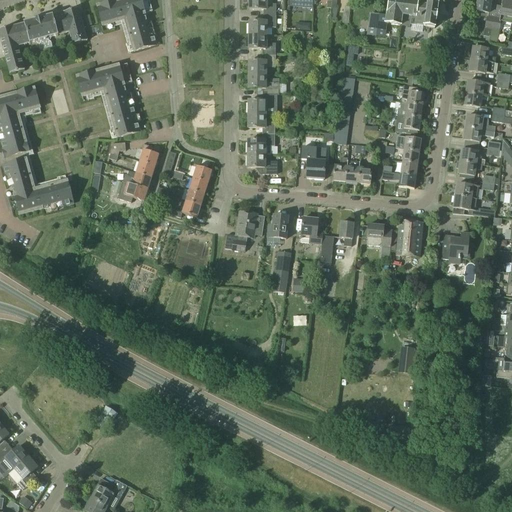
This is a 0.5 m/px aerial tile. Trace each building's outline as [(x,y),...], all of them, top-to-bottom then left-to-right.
[(121,0),(97,7),(103,27),(121,22),(122,20),(126,22),(125,23),(133,52),(156,46),(153,36),(151,37),(144,14),(152,12),(149,0),(121,0)] [(266,0),(249,0),(249,11),(263,11),(263,16),(275,16),(275,6),(266,6),(266,0)] [(312,10),(313,5),(313,0),(287,0),(288,0),(288,7),(289,5),(302,6),(302,9),(312,10)] [(313,0),(313,5),(320,5),(320,0),(327,0),(327,15),(330,15),(331,0),(313,0)] [(389,25),(400,27),(402,16),(411,17),(416,18),(418,1),(410,0),(388,0),(386,16),(372,14),(370,34),(387,36),(389,25)] [(490,38),(492,30),(494,18),(488,17),(491,0),(477,0),(475,12),(476,12),(474,18),(482,19),(482,21),(486,22),(484,37),(490,38)] [(511,1),(503,0),(499,19),(494,18),(492,30),(498,31),(500,22),(511,23),(511,1)] [(402,16),(400,27),(411,28),(410,31),(423,33),(423,27),(434,29),(438,4),(427,2),(426,6),(418,5),(419,1),(418,1),(416,18),(411,17),(402,16)] [(78,9),(0,30),(0,40),(10,75),(24,71),(18,47),(30,44),(36,42),(40,45),(39,46),(40,50),(52,47),(51,43),(49,42),(51,38),(58,36),(69,33),(72,46),(87,42),(78,9)] [(249,36),(266,36),(266,29),(275,29),(275,16),(263,16),(263,22),(249,22),(249,36)] [(100,27),(89,30),(91,35),(102,32),(100,27)] [(266,36),(249,36),(249,50),(263,50),(263,56),(276,56),(276,46),(266,46),(266,36)] [(358,48),(348,47),(347,54),(357,55),(358,48)] [(470,60),(487,62),(493,63),(494,59),(487,58),(489,51),(472,48),(470,60)] [(501,56),(511,57),(511,49),(502,48),(501,56)] [(248,76),(266,76),(266,69),(275,69),(276,56),(263,56),(263,62),(249,62),(248,76)] [(332,58),(331,69),(339,70),(339,59),(332,58)] [(470,60),(468,72),(485,75),(485,74),(492,76),(493,63),(487,62),(470,60)] [(77,78),(82,97),(100,93),(101,91),(105,93),(105,94),(117,139),(140,132),(137,122),(140,121),(139,115),(135,116),(133,107),(134,106),(131,94),(126,96),(124,85),(132,83),(127,65),(119,67),(118,66),(106,70),(106,71),(98,73),(97,72),(77,78)] [(266,76),(248,76),(248,90),(263,90),(262,96),(280,96),(280,95),(286,95),(286,86),(280,86),(280,85),(266,85),(266,76)] [(413,85),(425,87),(426,80),(414,78),(413,85)] [(509,83),(498,81),(497,88),(507,90),(509,83)] [(465,94),(482,96),(487,97),(488,85),(467,82),(465,94)] [(401,104),(423,107),(425,95),(417,94),(417,89),(403,87),(401,104)] [(9,176),(20,216),(62,204),(63,207),(73,205),(66,182),(38,190),(37,192),(33,189),(33,188),(24,154),(28,152),(19,117),(18,117),(20,113),(22,114),(40,109),(34,89),(0,98),(0,126),(4,141),(1,141),(3,151),(5,159),(9,158),(11,165),(3,167),(6,177),(9,176)] [(465,94),(465,96),(463,106),(480,109),(482,97),(487,97),(482,96),(465,94)] [(248,115),(266,116),(266,109),(277,109),(277,97),(280,97),(280,96),(262,96),(262,102),(248,101),(248,115)] [(352,98),(339,96),(338,103),(352,105),(352,98)] [(397,116),(421,119),(423,107),(401,104),(400,110),(398,110),(397,116)] [(266,116),(248,115),(248,130),(262,130),(262,136),(276,136),(276,124),(266,124),(266,116)] [(504,117),(492,115),(491,122),(503,124),(504,117)] [(397,116),(396,122),(404,124),(403,130),(419,132),(421,119),(397,116)] [(464,128),(495,133),(495,128),(488,127),(488,121),(483,120),(483,119),(466,117),(464,128)] [(464,128),(462,141),(479,143),(480,137),(494,139),(495,133),(464,128)] [(276,136),(262,136),(262,141),(248,141),(248,155),(265,155),(265,147),(275,148),(276,136)] [(396,150),(404,151),(420,153),(421,140),(398,137),(396,150)] [(501,156),(510,168),(511,166),(511,151),(503,141),(501,156)] [(109,153),(118,156),(119,153),(125,152),(125,144),(110,145),(109,153)] [(386,147),(385,154),(393,156),(394,149),(386,147)] [(301,158),(302,158),(307,159),(306,180),(324,181),(325,164),(314,163),(315,149),(302,149),(301,158)] [(487,149),(486,157),(497,159),(498,151),(487,149)] [(155,167),(159,156),(143,151),(140,163),(155,167)] [(402,163),(418,165),(420,153),(404,151),(402,163)] [(481,166),(483,167),(483,162),(477,161),(478,153),(461,151),(459,162),(476,165),(476,166),(481,166)] [(118,156),(109,153),(109,155),(110,155),(109,160),(116,162),(118,156)] [(170,153),(166,165),(173,167),(176,155),(170,153)] [(265,155),(248,155),(247,169),(262,169),(262,175),(261,175),(261,176),(277,176),(277,169),(276,169),(276,163),(265,163),(265,155)] [(332,182),(345,184),(348,159),(340,159),(340,167),(334,166),(332,182)] [(348,159),(345,184),(358,185),(360,163),(348,162),(348,159)] [(476,165),(459,162),(459,164),(457,163),(456,169),(458,169),(458,175),(463,176),(463,179),(474,180),(475,170),(480,171),(481,166),(476,166),(476,165)] [(155,167),(140,163),(136,174),(151,179),(155,167)] [(360,163),(358,185),(370,186),(372,170),(359,169),(360,163)] [(416,177),(418,165),(402,163),(400,175),(416,177)] [(208,184),(212,172),(197,167),(193,179),(208,184)] [(174,179),(176,174),(164,170),(162,175),(174,179)] [(151,179),(136,174),(129,172),(127,176),(125,176),(123,183),(148,190),(151,179)] [(94,174),(90,192),(97,193),(100,176),(94,174)] [(416,177),(400,175),(398,188),(414,191),(416,177)] [(493,185),(495,179),(483,176),(482,183),(493,185)] [(208,184),(193,179),(189,190),(204,195),(208,184)] [(148,190),(123,183),(127,185),(124,196),(144,203),(148,190)] [(493,185),(482,183),(481,190),(492,192),(493,185)] [(455,196),(476,200),(478,188),(456,185),(455,196)] [(168,197),(170,192),(158,188),(157,193),(168,197)] [(204,195),(189,190),(186,202),(200,207),(204,195)] [(455,196),(453,209),(467,211),(466,217),(470,217),(494,219),(495,212),(479,210),(478,213),(475,212),(476,200),(455,196)] [(200,207),(186,202),(184,207),(182,207),(180,213),(182,213),(182,214),(197,219),(200,207)] [(165,208),(163,213),(171,216),(176,218),(178,212),(165,208)] [(234,237),(232,251),(244,253),(246,239),(253,240),(254,236),(260,237),(262,218),(257,217),(257,215),(239,213),(236,237),(234,237)] [(268,227),(267,239),(286,240),(288,218),(273,217),(272,227),(268,227)] [(310,237),(309,245),(321,246),(319,261),(329,263),(332,239),(322,238),(323,233),(317,233),(318,221),(303,219),(301,236),(310,237)] [(399,222),(397,237),(396,257),(420,259),(423,224),(399,222)] [(341,223),(339,239),(344,240),(343,248),(351,248),(352,241),(354,224),(341,223)] [(368,226),(366,239),(381,240),(380,248),(391,249),(392,231),(383,231),(383,227),(368,226)] [(443,244),(441,260),(449,261),(449,264),(459,265),(460,257),(467,257),(469,235),(461,234),(460,240),(451,239),(450,245),(443,244)] [(278,253),(273,293),(285,294),(290,255),(278,253)] [(302,292),(303,279),(293,279),(293,292),(302,292)] [(319,280),(317,293),(327,294),(328,281),(319,280)] [(298,314),(300,324),(313,322),(311,312),(298,314)] [(398,374),(412,375),(415,350),(400,348),(398,374)] [(511,349),(503,349),(506,349),(505,359),(504,359),(504,360),(511,360),(511,349)] [(511,360),(504,360),(502,371),(497,371),(496,378),(509,380),(510,373),(511,372),(511,360)] [(106,406),(96,422),(107,429),(117,413),(106,406)] [(0,453),(3,450),(0,446),(0,443),(9,436),(0,425),(0,453)] [(14,470),(28,458),(19,447),(8,456),(3,450),(0,453),(0,474),(4,479),(14,470)] [(37,469),(28,458),(14,470),(23,480),(17,485),(22,492),(32,484),(27,478),(37,469)] [(91,499),(107,508),(113,511),(127,487),(122,485),(116,482),(113,487),(110,494),(97,487),(91,499)] [(104,511),(107,508),(91,499),(84,511),(104,511)]
